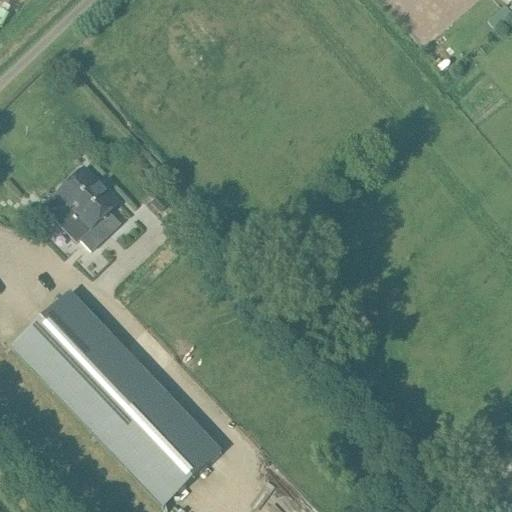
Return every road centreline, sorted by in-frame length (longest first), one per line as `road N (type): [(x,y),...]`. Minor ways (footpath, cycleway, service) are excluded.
road 1 (track): [(221,511),(236,448),(76,277),(0,256)]
road 2 (unclassified): [(0,87),(91,0)]
